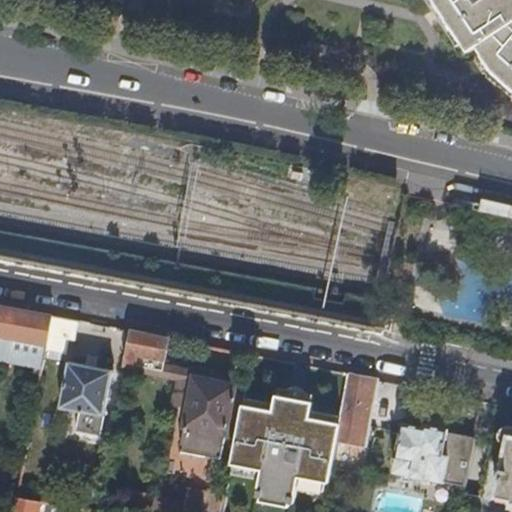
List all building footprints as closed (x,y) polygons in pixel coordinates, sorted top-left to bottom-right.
[(511,0),(437,0),(440,4),(444,11),(456,29),(472,52),(480,48),(483,53),(494,70),(496,71),(511,85),(511,0)] [(0,357),(44,366),(47,351),(54,317),(0,306),(0,357)] [(77,341),(81,322),(54,317),(47,351),(67,354),(70,340),(77,341)] [(155,358),(167,361),(171,339),(133,332),(125,373),(134,374),(135,373),(136,373),(137,367),(152,370),(155,358)] [(196,377),(227,383),(228,377),(166,366),(167,361),(155,358),(152,370),(137,367),(136,373),(179,381),(175,402),(191,405),(196,377)] [(115,371),(70,363),(61,408),(106,417),(115,371)] [(342,425),(339,441),(349,443),(352,448),(359,450),(363,446),(366,447),(379,381),(351,375),(346,405),(342,425)] [(236,385),(227,383),(196,377),(191,405),(182,451),(222,459),(232,408),(233,407),(236,385)] [(275,411),(244,405),(233,464),(264,470),(259,496),(295,504),(300,478),(331,484),(339,441),(342,425),(311,419),(314,403),(278,396),(275,411)] [(73,432),(97,435),(100,416),(76,413),(73,432)] [(464,487),(474,439),(449,434),(449,430),(426,425),(425,429),(403,424),(397,454),(399,454),(396,472),(464,487)] [(511,442),(505,441),(494,497),(509,500),(508,503),(511,503),(511,442)] [(0,492),(9,494),(19,496),(24,474),(0,469),(0,492)] [(179,511),(218,511),(223,496),(187,485),(179,511)] [(19,496),(9,494),(5,511),(16,511),(19,498),(19,496)] [(38,511),(40,502),(19,498),(16,511),(38,511)]
